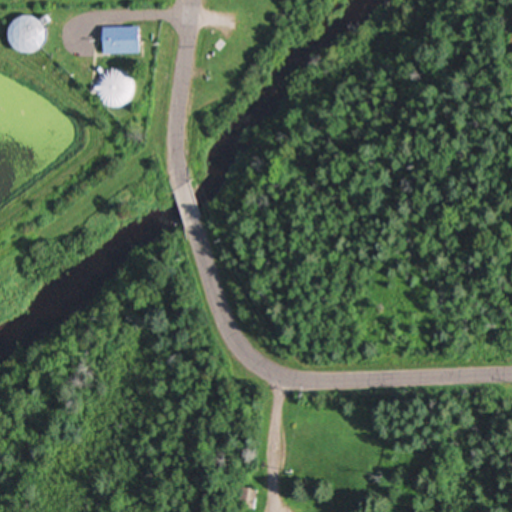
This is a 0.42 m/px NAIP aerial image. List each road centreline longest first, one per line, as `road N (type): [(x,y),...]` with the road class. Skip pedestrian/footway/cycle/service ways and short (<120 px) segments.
road 1 (residential): [(214,298),(251,363),(285,379),(511,376)]
road 2 (residential): [(194,0),(176,141),(184,187)]
